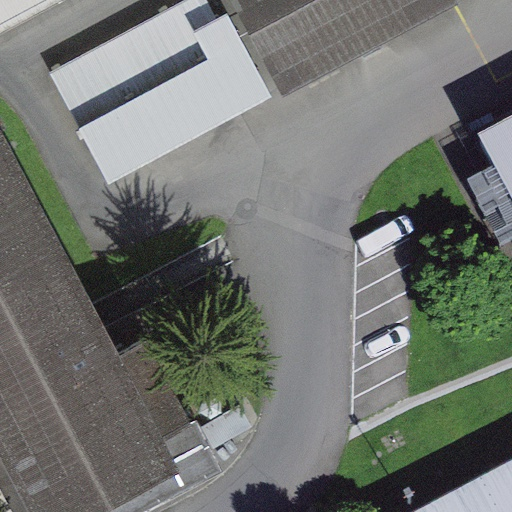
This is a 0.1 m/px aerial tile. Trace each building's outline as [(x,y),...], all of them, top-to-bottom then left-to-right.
[(0,0),(0,50),(96,0),(0,0)] [(108,204),(277,126),(218,0),(181,0),(43,64),(108,204)] [(231,0),(279,104),(458,24),(447,0),(231,0)] [(0,142),(0,410),(50,511),(85,511),(183,463),(18,134),(0,142)] [(511,511),(511,495),(480,511),(511,511)]
